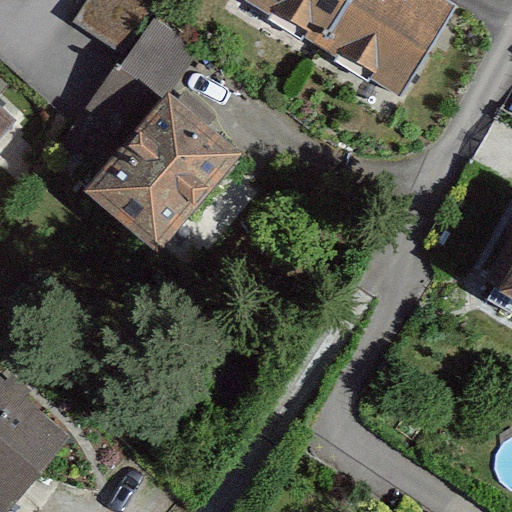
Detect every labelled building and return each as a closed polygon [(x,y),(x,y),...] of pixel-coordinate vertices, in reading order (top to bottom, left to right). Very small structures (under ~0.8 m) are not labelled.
[(457,7),(446,0),(234,0),(402,99),(457,7)] [(246,154),(169,83),(85,174),(162,245),(246,154)] [(0,143),(22,120),(0,99),(0,143)] [(511,254),(499,277),(511,284),(511,254)] [(10,511),(73,439),(0,376),(0,508),(4,511),(10,511)]
